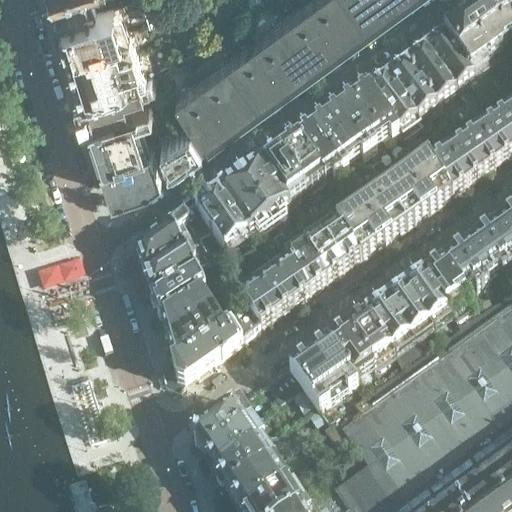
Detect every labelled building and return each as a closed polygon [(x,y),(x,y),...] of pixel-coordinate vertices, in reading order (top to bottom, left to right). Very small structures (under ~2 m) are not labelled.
[(95,12),(91,0),(53,0),(57,11),(54,14),(56,19),(60,21),(60,22),(95,12)] [(163,0),(141,0),(149,25),(169,19),(163,0)] [(366,23),(349,0),(312,0),(283,21),(312,62),(366,23)] [(397,0),(349,0),(366,23),(397,0)] [(511,0),(503,0),(495,4),(465,25),(491,61),(505,51),(503,49),(509,44),(511,42),(511,0)] [(114,6),(95,12),(60,22),(68,49),(117,35),(122,33),(114,6)] [(312,62),(283,21),(229,60),(259,101),(312,62)] [(491,61),(465,25),(445,40),(471,75),(491,61)] [(75,72),(138,53),(135,42),(120,47),(117,35),(68,49),(75,72)] [(476,82),(471,75),(445,40),(426,54),(456,96),(476,82)] [(130,81),(127,68),(141,64),(138,53),(75,72),(82,95),(130,81)] [(456,96),(426,54),(406,68),(437,110),(456,96)] [(202,141),(259,101),(229,60),(177,98),(190,121),(202,141)] [(180,76),(174,66),(161,71),(167,82),(180,76)] [(437,110),(406,68),(387,82),(418,125),(437,110)] [(157,99),(153,87),(150,88),(146,76),(130,81),(82,95),(89,120),(149,101),(157,99)] [(498,94),(509,86),(505,80),(494,88),(498,94)] [(418,125),(387,82),(368,97),(399,139),(418,125)] [(489,100),(480,87),(473,92),(482,105),(489,100)] [(400,140),(399,139),(368,97),(354,106),(380,144),(388,139),(392,145),(400,140)] [(144,147),(135,117),(153,112),(149,101),(89,120),(90,121),(86,122),(97,158),(101,157),(102,160),(103,160),(144,147)] [(471,117),(460,101),(455,105),(466,120),(471,117)] [(380,144),(354,106),(339,116),(339,117),(370,161),(377,156),(373,149),(380,144)] [(458,126),(446,111),(440,115),(442,118),(452,130),(458,126)] [(511,113),(493,127),(511,154),(511,113)] [(370,161),(339,117),(325,126),(352,164),(359,159),(364,165),(370,161)] [(452,130),(442,118),(438,121),(448,133),(452,130)] [(170,164),(202,141),(190,121),(162,138),(165,147),(170,164)] [(352,164),(325,126),(311,136),(342,180),(349,176),(344,169),(352,164)] [(511,161),(511,154),(493,127),(462,149),(484,181),(511,161)] [(342,180),(311,136),(297,147),(322,182),(323,184),(330,179),(335,185),(342,180)] [(148,181),(170,164),(165,147),(154,150),(153,144),(144,147),(103,160),(104,163),(103,163),(103,164),(104,164),(107,175),(107,176),(103,177),(107,188),(111,187),(111,189),(112,189),(116,190),(116,192),(118,191),(118,190),(131,186),(131,187),(148,181)] [(322,182),(297,147),(280,158),(305,194),(322,182)] [(484,181),(462,149),(430,170),(430,171),(452,203),(453,203),(484,181)] [(305,194),(280,158),(261,171),(286,207),(305,194)] [(362,266),(452,203),(430,171),(430,170),(429,168),(337,232),(362,266)] [(290,213),(286,207),(261,171),(240,186),(269,228),(290,213)] [(269,228),(240,186),(218,201),(248,243),(269,228)] [(325,215),(338,206),(332,197),(316,209),(321,218),(325,215)] [(201,246),(212,240),(225,259),(239,249),(243,255),(252,249),(248,243),(218,201),(196,217),(182,226),(137,259),(144,280),(188,252),(201,246)] [(511,220),(497,231),(511,252),(511,220)] [(511,265),(511,252),(497,231),(471,249),(492,279),(499,275),(504,282),(511,276),(511,266),(511,265)] [(362,266),(337,232),(336,232),(338,234),(321,246),(344,279),(362,266)] [(284,250),(276,237),(269,242),(277,254),(284,250)] [(193,278),(211,267),(201,246),(188,252),(144,280),(153,304),(193,278)] [(344,279),(321,246),(304,257),(328,291),(344,279)] [(492,279),(471,249),(445,267),(465,297),(466,298),(473,293),(478,300),(491,291),(485,284),(492,279)] [(328,291),(304,257),(288,269),(311,302),(328,291)] [(465,297),(445,267),(423,283),(446,315),(457,307),(455,304),(465,297)] [(311,302),(288,269),(271,280),(294,314),(311,302)] [(161,326),(205,298),(206,298),(193,278),(153,304),(161,326)] [(294,314),(271,280),(255,292),(278,325),(294,314)] [(446,315),(423,283),(404,296),(429,331),(448,318),(446,315)] [(278,325),(255,292),(238,304),(249,321),(261,337),(278,325)] [(429,331),(404,296),(385,309),(410,345),(429,331)] [(168,347),(217,316),(205,298),(161,326),(168,347)] [(511,298),(365,401),(353,384),(328,349),(290,376),(329,431),(336,426),(366,469),(332,493),(344,511),(395,511),(404,506),(425,491),(446,475),(467,461),(488,445),(509,430),(511,428),(511,298)] [(249,321),(238,304),(237,303),(230,307),(243,325),(249,321)] [(419,358),(410,345),(385,309),(366,323),(391,358),(397,366),(400,371),(419,358)] [(177,368),(230,333),(217,316),(168,347),(177,368)] [(191,387),(261,337),(249,321),(243,325),(230,333),(177,368),(177,369),(167,377),(172,389),(185,393),(190,389),(191,387)] [(391,358),(366,323),(328,349),(353,384),(372,371),(391,358)] [(397,366),(391,358),(372,371),(378,379),(397,366)] [(309,410),(301,400),(295,404),(303,414),(309,410)] [(204,462),(246,433),(251,430),(238,411),(196,440),(195,448),(204,462)] [(320,427),(314,418),(309,422),(314,431),(320,427)] [(511,433),(509,430),(488,445),(511,479),(511,433)] [(217,481),(259,452),(246,433),(204,462),(217,481)] [(511,511),(511,479),(488,445),(467,461),(504,511),(511,511)] [(229,501),(271,471),(259,452),(217,481),(229,501)] [(504,511),(467,461),(446,475),(472,511),(504,511)] [(236,511),(259,511),(286,494),(271,471),(229,501),(236,511)] [(472,511),(446,475),(425,491),(440,511),(472,511)] [(97,511),(89,486),(71,491),(77,511),(97,511)] [(304,511),(306,511),(307,510),(293,488),(286,494),(259,511),(304,511)] [(440,511),(425,491),(404,506),(408,511),(440,511)]
